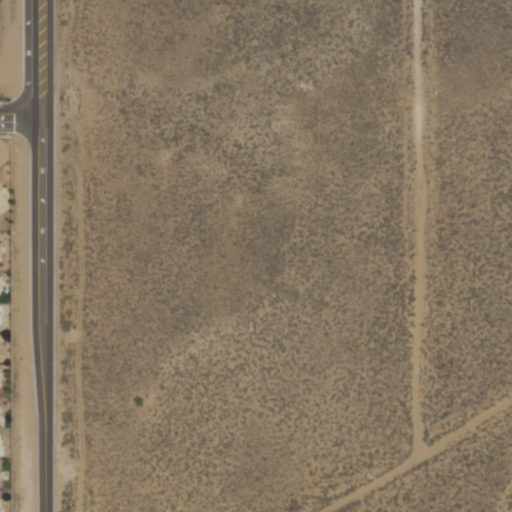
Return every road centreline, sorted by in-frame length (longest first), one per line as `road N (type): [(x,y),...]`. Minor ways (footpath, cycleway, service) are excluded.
road 1 (tertiary): [(48,0),(44,511)]
road 2 (track): [(425,452),(425,0)]
road 3 (track): [(323,511),(511,400)]
